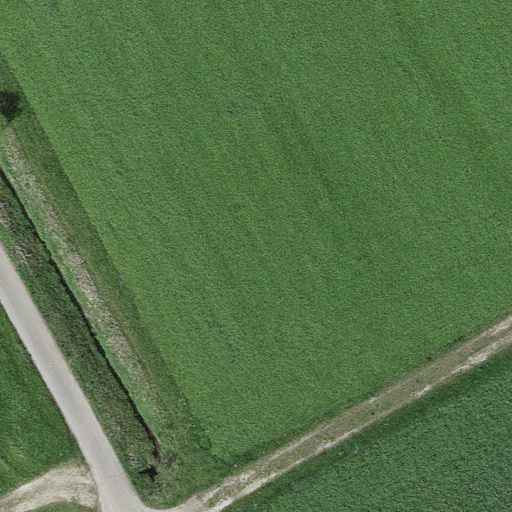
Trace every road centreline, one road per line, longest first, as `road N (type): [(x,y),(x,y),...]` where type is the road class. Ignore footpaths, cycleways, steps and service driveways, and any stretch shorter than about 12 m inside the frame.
road 1 (track): [(223,511),(511,347)]
road 2 (unclassified): [(125,511),(0,281)]
